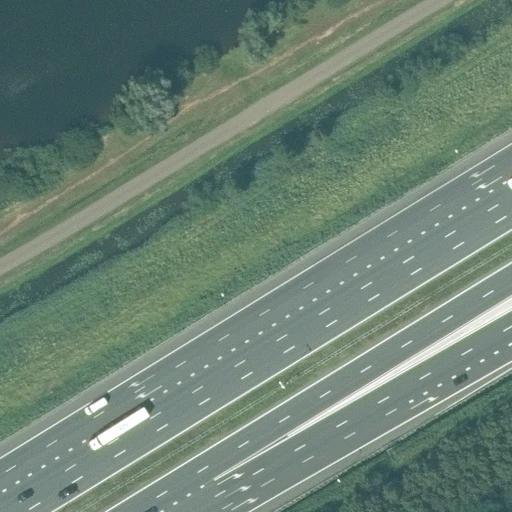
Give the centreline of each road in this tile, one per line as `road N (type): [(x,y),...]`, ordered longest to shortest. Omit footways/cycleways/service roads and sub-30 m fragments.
road 1 (motorway): [(511,189),(0,502)]
road 2 (unclassified): [(0,267),(438,0)]
road 3 (motorway): [(214,478),(511,291)]
road 4 (motorway): [(214,478),(511,328)]
